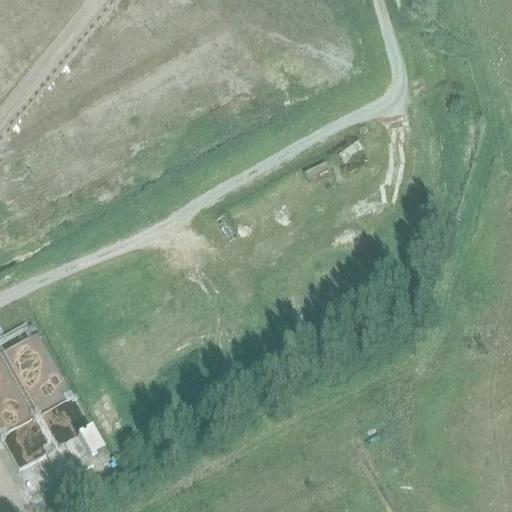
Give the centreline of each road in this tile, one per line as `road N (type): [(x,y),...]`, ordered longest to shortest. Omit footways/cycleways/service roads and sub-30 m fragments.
road 1 (track): [(379,0),(398,67),(398,93),(380,108),(306,139),(163,227),(0,300)]
road 2 (track): [(380,108),(394,138),(387,165),(365,199),(332,220),(273,247),(244,249),(163,227)]
road 3 (track): [(0,126),(101,0)]
